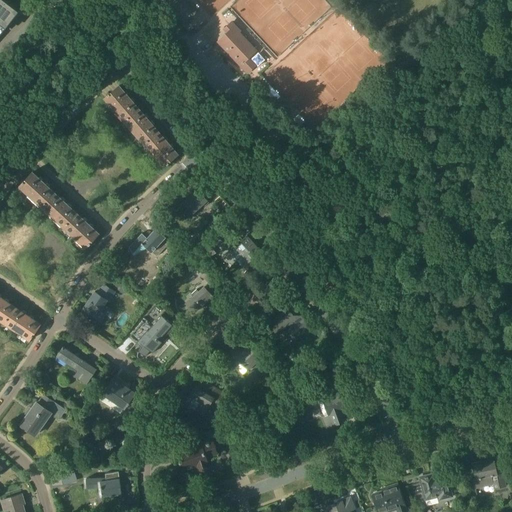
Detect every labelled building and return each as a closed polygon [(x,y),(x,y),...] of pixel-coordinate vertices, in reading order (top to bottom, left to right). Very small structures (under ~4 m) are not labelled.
[(0,0),(0,34),(19,9),(6,0),(0,0)] [(218,41),(241,65),(256,51),(236,30),(238,28),(232,22),(225,29),(228,32),(218,41)] [(104,98),(124,121),(139,108),(119,85),(104,98)] [(124,121),(144,144),(158,131),(139,108),(124,121)] [(158,131),(144,144),(163,167),(178,154),(158,131)] [(41,206),(55,192),(32,171),(19,186),(41,206)] [(194,212),(203,204),(205,206),(209,202),(207,200),(208,199),(198,189),(189,198),(188,197),(180,204),(190,218),(196,213),(194,212)] [(64,227),(77,213),(55,192),(41,206),(64,227)] [(99,233),(89,224),(77,213),(64,227),(86,248),(99,233)] [(220,215),(210,224),(217,233),(228,223),(220,215)] [(171,241),(162,233),(168,227),(159,219),(154,225),(156,227),(146,238),(142,233),(129,247),(134,255),(147,248),(157,256),(171,241)] [(236,247),(237,248),(231,253),(243,267),(249,262),(255,257),(254,255),(260,250),(247,235),(241,240),(242,242),(236,247)] [(216,253),(213,249),(208,243),(208,244),(203,248),(211,257),(216,253)] [(213,278),(199,291),(197,289),(191,294),(193,296),(186,303),(194,312),(213,295),(208,291),(217,283),(213,278)] [(104,304),(107,300),(109,301),(115,291),(103,283),(98,292),(96,290),(82,311),(94,319),(95,317),(101,321),(110,308),(104,304)] [(119,290),(124,294),(127,289),(122,286),(119,290)] [(0,320),(4,323),(15,307),(0,296),(0,320)] [(41,324),(29,316),(15,307),(4,323),(30,340),(41,324)] [(289,309),(270,322),(280,337),(289,330),(294,337),(303,331),(305,335),(312,330),(301,314),(295,319),(289,309)] [(133,338),(142,346),(138,350),(145,355),(150,350),(153,352),(162,342),(159,339),(172,324),(162,315),(149,329),(144,325),(133,338)] [(243,373),(247,369),(249,372),(263,359),(250,344),(242,352),(236,346),(226,356),(243,373)] [(57,356),(67,363),(66,365),(77,372),(74,376),(87,384),(97,369),(63,346),(57,356)] [(104,393),(124,407),(134,393),(121,383),(122,382),(114,377),(104,393)] [(195,385),(184,404),(203,415),(210,404),(213,406),(217,400),(220,402),(225,394),(202,380),(198,387),(195,385)] [(314,420),(312,420),(305,422),(304,420),(287,426),(292,440),(345,421),(341,410),(351,406),(346,392),(329,398),(328,396),(326,397),(327,399),(324,400),(323,398),(319,400),(319,403),(320,405),(321,407),(322,409),(323,411),(324,413),(325,415),(329,414),(330,413),(333,421),(327,423),(326,424),(326,423),(325,423),(324,422),(322,421),(321,421),(319,420),(318,420),(317,420),(315,420),(314,420)] [(35,435),(51,413),(59,419),(65,410),(43,394),(38,401),(37,401),(20,425),(35,435)] [(210,463),(208,457),(217,453),(212,439),(204,442),(204,441),(174,451),(178,461),(179,461),(184,472),(196,468),(198,472),(202,473),(206,473),(209,471),(210,467),(210,463)] [(68,457),(71,465),(79,462),(77,454),(68,457)] [(476,478),(473,479),(476,488),(493,484),(494,489),(506,486),(502,468),(496,470),(494,459),(473,464),(476,478)] [(97,486),(101,486),(101,488),(102,488),(103,496),(115,494),(116,494),(116,493),(121,492),(121,494),(122,493),(120,479),(119,479),(119,477),(120,477),(119,477),(118,472),(119,472),(119,471),(105,473),(106,474),(106,478),(87,479),(87,478),(86,478),(87,488),(97,487),(97,486)] [(431,474),(420,477),(425,499),(439,496),(440,500),(449,498),(449,497),(452,496),(450,489),(451,488),(450,483),(449,483),(447,476),(445,477),(445,475),(439,477),(439,478),(435,479),(435,478),(432,479),(431,474)] [(398,511),(407,511),(398,483),(383,488),(383,490),(373,494),(379,511),(380,511),(390,509),(390,511),(397,508),(398,511)] [(12,509),(12,511),(24,511),(22,503),(25,503),(23,494),(1,500),(5,511),(12,509)] [(355,511),(350,498),(322,508),(323,511),(355,511)]
